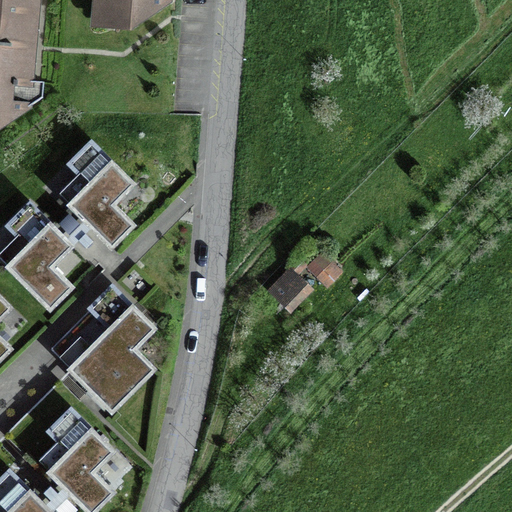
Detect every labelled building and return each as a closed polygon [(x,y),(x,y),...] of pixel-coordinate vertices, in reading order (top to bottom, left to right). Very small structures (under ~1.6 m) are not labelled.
[(0,0),(0,44),(34,48),(38,0),(0,0)] [(105,0),(104,23),(134,26),(171,0),(105,0)] [(0,126),(43,97),(44,82),(31,81),(34,48),(0,44),(0,126)] [(86,221),(66,241),(70,246),(77,239),(85,248),(92,241),(83,232),(90,226),(111,247),(133,226),(112,205),(133,185),(91,143),(70,164),(90,185),(70,205),(86,221)] [(71,246),(70,246),(66,241),(30,205),(8,226),(29,247),(9,267),(50,308),(71,287),(51,267),(71,246)] [(303,260),(271,292),(286,307),(317,275),(326,285),(338,274),(320,255),(309,266),(303,260)] [(50,349),(112,411),(153,369),(133,349),(154,329),(112,287),(50,349)] [(0,358),(10,349),(0,339),(0,317),(10,308),(0,298),(0,358)] [(50,472),(65,488),(70,492),(89,511),(92,511),(112,492),(92,472),(112,451),(71,410),(50,431),(70,451),(50,472)] [(51,511),(70,492),(65,488),(59,494),(50,486),(44,492),(52,501),(45,508),(10,472),(0,482),(0,504),(8,511),(51,511)]
